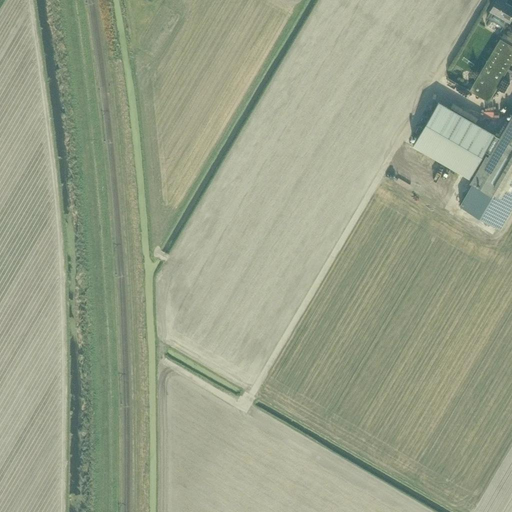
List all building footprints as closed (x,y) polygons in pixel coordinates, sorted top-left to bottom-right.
[(496,0),(490,11),(509,22),(511,17),(511,6),(505,2),(506,0),(496,0)] [(477,25),(471,34),(475,36),(481,27),(477,25)] [(489,102),(511,62),(511,37),(503,33),(500,39),(470,90),(489,102)] [(439,101),(413,145),(463,174),(469,178),(485,151),(489,154),(499,136),(439,101)] [(489,154),(488,156),(480,170),(472,184),(473,185),(460,206),(498,228),(511,204),(511,114),(502,132),(499,136),(489,154)]
